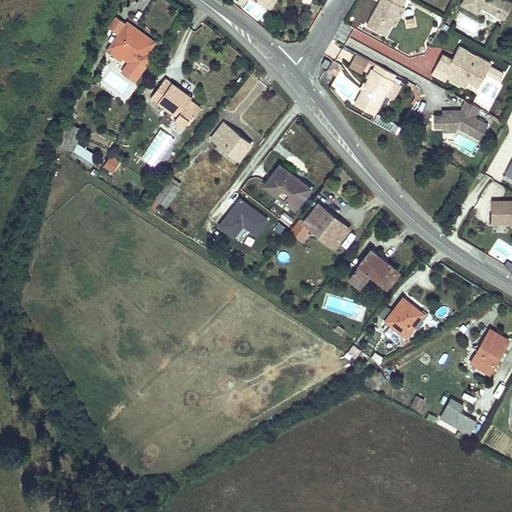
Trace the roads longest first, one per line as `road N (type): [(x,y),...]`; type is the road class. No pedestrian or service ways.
road 1 (tertiary): [(288,76),(400,208),(433,239),(511,288)]
road 2 (unknown): [(304,96),(212,219)]
road 3 (unknown): [(192,0),(170,64),(146,102),(153,127)]
